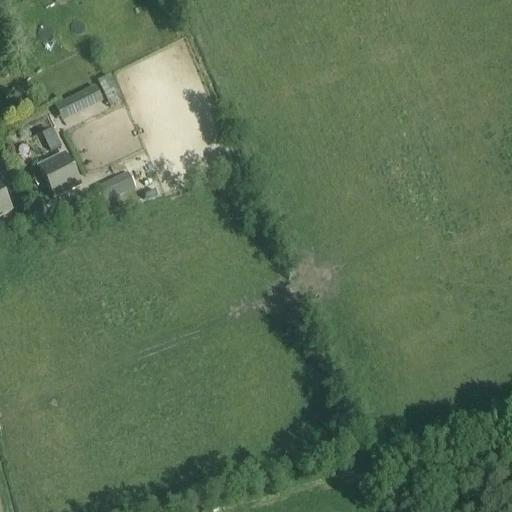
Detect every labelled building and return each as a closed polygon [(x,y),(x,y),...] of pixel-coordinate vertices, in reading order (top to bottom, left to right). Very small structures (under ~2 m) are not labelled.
[(110,78),(97,85),(109,110),(122,103),(110,78)] [(102,104),(95,89),(54,109),(61,124),(102,104)] [(61,148),(56,139),(46,144),(51,153),(61,148)] [(54,201),(80,187),(64,156),(38,170),(54,201)] [(133,189),(125,174),(93,189),(101,205),(133,189)] [(0,219),(12,213),(0,190),(0,219)]
